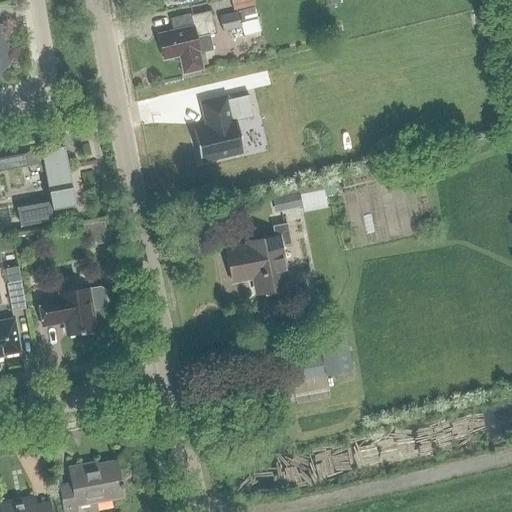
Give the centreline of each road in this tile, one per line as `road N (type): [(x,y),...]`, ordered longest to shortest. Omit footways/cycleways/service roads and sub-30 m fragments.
road 1 (tertiary): [(170,381),(95,0)]
road 2 (residential): [(170,381),(0,413)]
road 3 (tertiary): [(195,511),(170,381)]
road 4 (residential): [(0,105),(34,92),(44,77),(35,0)]
